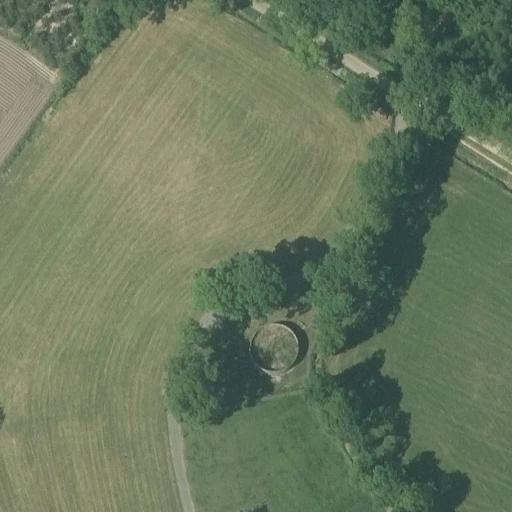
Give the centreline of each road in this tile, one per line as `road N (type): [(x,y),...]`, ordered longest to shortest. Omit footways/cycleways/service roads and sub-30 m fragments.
road 1 (unclassified): [(185,511),(161,408),(166,355),(184,314),(214,287),(317,254),(344,227),(409,99),(252,0)]
road 2 (track): [(409,99),(511,163)]
